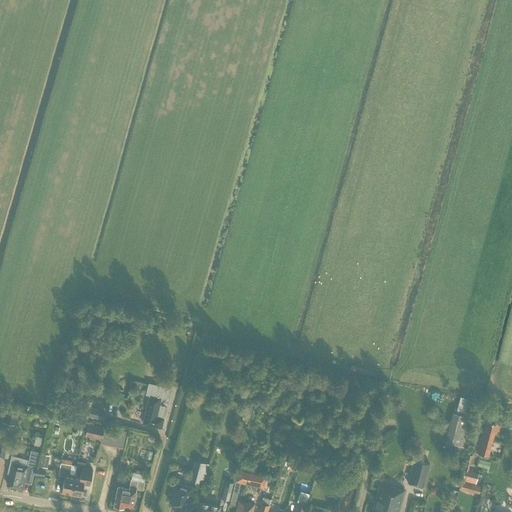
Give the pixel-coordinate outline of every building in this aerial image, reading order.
[(161,428),(164,418),(163,418),(165,407),(159,406),(161,397),(167,399),(169,388),(149,384),(146,394),(150,395),(146,414),(145,414),(143,423),(161,428)] [(451,398),(453,389),(436,385),(433,393),(451,398)] [(460,405),(469,408),(474,395),(465,391),(460,405)] [(210,408),(223,410),(224,404),(211,401),(210,408)] [(252,408),(245,406),(241,416),(249,418),(252,408)] [(453,412),(445,441),(449,442),(447,447),(462,451),(471,417),(473,410),(458,406),(456,413),(453,412)] [(54,414),(52,407),(43,410),(45,417),(54,414)] [(104,418),(106,409),(93,407),(91,415),(104,418)] [(15,425),(19,412),(6,408),(2,422),(15,425)] [(498,433),(500,425),(485,421),(477,452),(488,455),(495,432),(498,433)] [(102,439),(104,427),(88,424),(86,436),(102,439)] [(110,424),(107,436),(128,441),(131,430),(110,424)] [(45,440),(47,431),(41,430),(39,438),(45,440)] [(0,455),(8,458),(14,438),(5,435),(0,454),(0,455)] [(8,469),(12,469),(8,486),(23,489),(25,482),(31,484),(39,452),(31,450),(28,466),(20,464),(22,458),(11,456),(8,469)] [(47,468),(50,455),(42,453),(39,466),(47,468)] [(189,481),(203,484),(209,463),(195,459),(189,481)] [(424,487),(430,464),(414,459),(408,482),(424,487)] [(75,475),(71,494),(81,496),(84,480),(90,481),(93,469),(84,467),(85,462),(78,460),(77,466),(75,475)] [(290,461),(288,468),(294,470),(296,463),(290,461)] [(61,463),(59,475),(65,476),(62,492),(71,494),(75,475),(77,466),(72,465),(61,463)] [(237,471),(235,481),(241,482),(247,484),(263,487),(266,476),(249,472),(249,474),(237,471)] [(145,474),(132,472),(129,488),(118,486),(114,505),(124,507),(124,504),(133,506),(136,488),(143,489),(145,482),(144,481),(145,474)] [(229,500),(233,482),(226,481),(222,498),(229,500)] [(227,511),(226,511),(225,511),(251,511),(254,503),(238,500),(238,501),(236,500),(241,482),(235,481),(229,504),(237,505),(235,511),(227,511)] [(174,483),(169,502),(176,504),(174,511),(173,511),(183,511),(185,506),(187,507),(192,488),(174,483)] [(380,483),(373,509),(374,510),(373,511),(397,511),(404,490),(380,483)] [(341,487),(334,511),(347,511),(353,490),(341,487)] [(306,504),(309,493),(300,491),(297,501),(299,502),(296,511),(303,511),(305,504),(306,504)] [(218,511),(220,505),(204,502),(206,495),(202,494),(200,501),(199,501),(196,511),(218,511)] [(261,503),(258,511),(267,511),(269,505),(271,499),(263,497),(261,503)]
